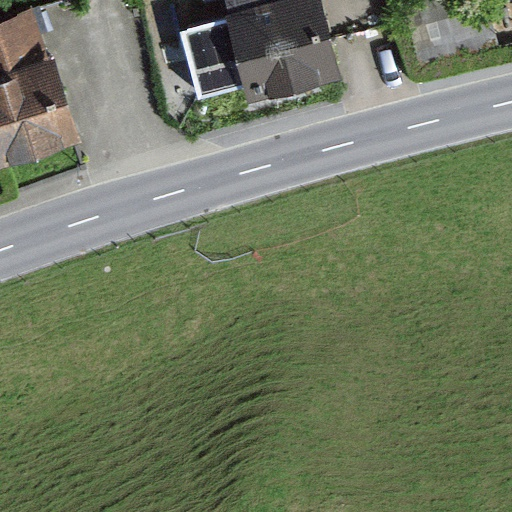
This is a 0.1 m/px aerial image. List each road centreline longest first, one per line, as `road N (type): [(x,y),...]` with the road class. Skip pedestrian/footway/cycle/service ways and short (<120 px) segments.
road 1 (tertiary): [(0,253),(268,168),(511,105)]
road 2 (track): [(104,0),(166,198)]
